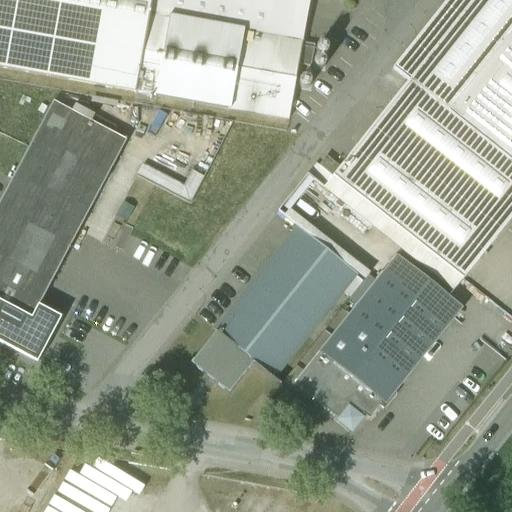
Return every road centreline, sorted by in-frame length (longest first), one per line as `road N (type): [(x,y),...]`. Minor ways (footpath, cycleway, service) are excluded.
road 1 (residential): [(92,424),(421,0)]
road 2 (residential): [(416,511),(327,466),(92,424)]
road 3 (tertiary): [(433,511),(511,413)]
